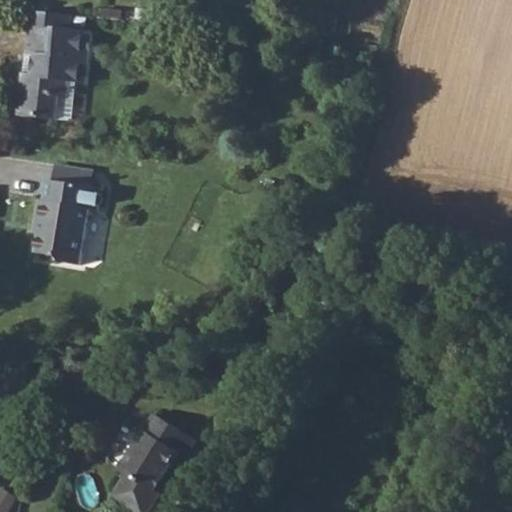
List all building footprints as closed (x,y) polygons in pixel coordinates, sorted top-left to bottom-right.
[(64,17),(36,14),(32,57),(41,58),(39,78),(30,77),(25,121),(59,125),(61,102),(71,103),(73,85),(92,87),(96,37),(74,35),(63,33),(64,17)] [(74,35),(76,18),(64,17),(63,33),(74,35)] [(32,57),(30,77),(39,78),(41,58),(32,57)] [(35,225),(42,227),(35,259),(57,264),(62,265),(81,268),(91,216),(99,218),(104,197),(49,186),(45,207),(39,206),(35,225)] [(200,434),(158,407),(123,462),(130,467),(120,483),(123,496),(141,508),(153,504),(164,487),(159,483),(182,446),(189,451),(200,434)]
